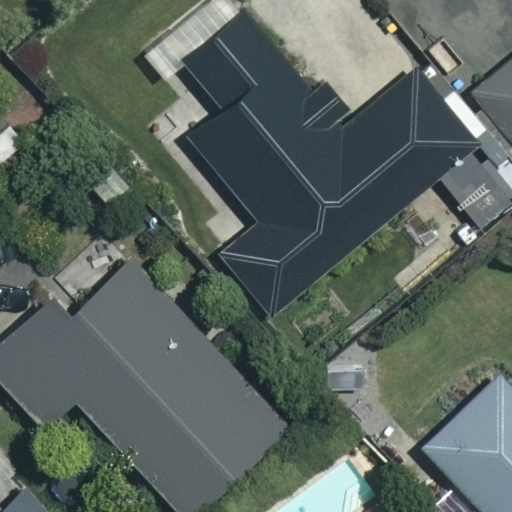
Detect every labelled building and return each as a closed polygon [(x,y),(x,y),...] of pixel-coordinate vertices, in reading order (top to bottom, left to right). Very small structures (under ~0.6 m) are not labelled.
[(401,0),(380,0),(387,10),(401,0)] [(336,126),(239,6),(172,61),(212,111),(182,136),(253,224),(217,253),(262,310),(470,143),(409,67),(336,126)] [(511,50),(467,86),(511,141),(511,50)] [(275,419),(120,251),(59,308),(41,288),(0,326),(0,382),(28,413),(57,386),(174,511),(275,419)] [(511,511),(511,381),(497,366),(416,442),(482,511),(511,511)] [(0,492),(0,511),(47,511),(14,478),(0,492)]
